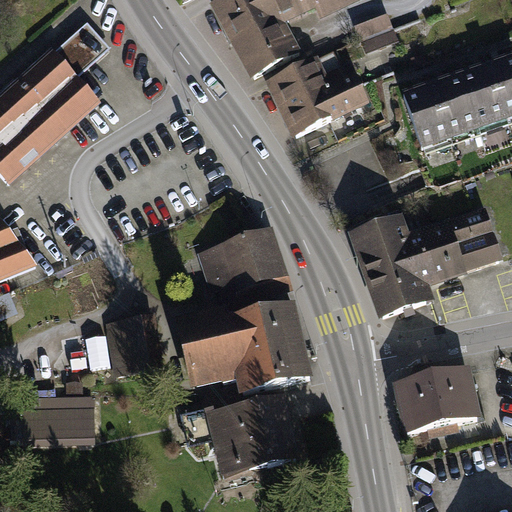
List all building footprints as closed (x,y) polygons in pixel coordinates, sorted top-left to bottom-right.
[(247,0),(214,18),(251,88),(305,60),(289,30),(344,0),(247,0)] [(388,20),(356,32),(367,59),(398,47),(388,20)] [(50,54),(0,99),(0,176),(12,189),(100,107),(81,84),(113,55),(86,27),(55,56),(50,54)] [(361,114),(334,58),(268,90),(295,145),(361,114)] [(511,64),(491,72),(510,127),(511,125),(511,64)] [(491,72),(463,82),(481,136),(510,127),(491,72)] [(463,82),(436,91),(454,146),(481,136),(463,82)] [(436,91),(405,100),(424,156),(454,146),(436,91)] [(420,220),(351,244),(381,328),(435,309),(430,294),(503,268),(484,214),(425,235),(420,220)] [(1,223),(0,222),(0,286),(39,271),(1,223)] [(272,235),(202,257),(214,295),(229,290),(232,302),(287,284),(272,235)] [(0,302),(0,320),(20,314),(14,298),(0,302)] [(295,315),(184,340),(194,387),(235,378),(238,392),(258,387),(260,399),(311,387),(295,315)] [(157,323),(111,328),(115,364),(125,363),(126,379),(163,375),(157,323)] [(94,357),(72,360),(73,376),(96,374),(94,357)] [(470,373),(393,390),(403,437),(480,421),(470,373)] [(286,404),(210,424),(226,483),(301,464),(286,404)] [(94,413),(32,415),(33,446),(95,444),(94,413)]
